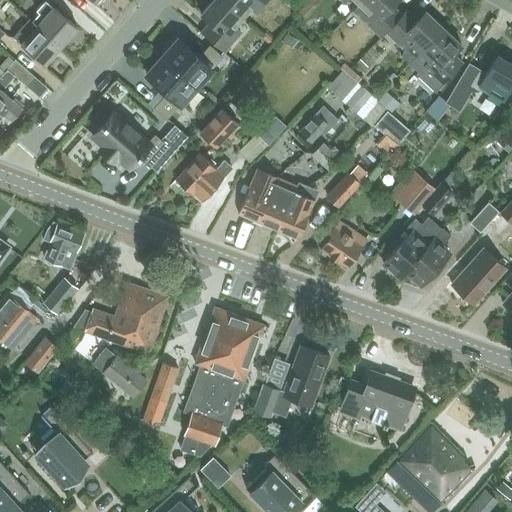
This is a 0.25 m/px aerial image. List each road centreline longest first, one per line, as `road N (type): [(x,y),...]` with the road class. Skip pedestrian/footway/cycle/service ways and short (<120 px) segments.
road 1 (tertiary): [(511,366),(1,177)]
road 2 (residential): [(1,177),(157,0)]
